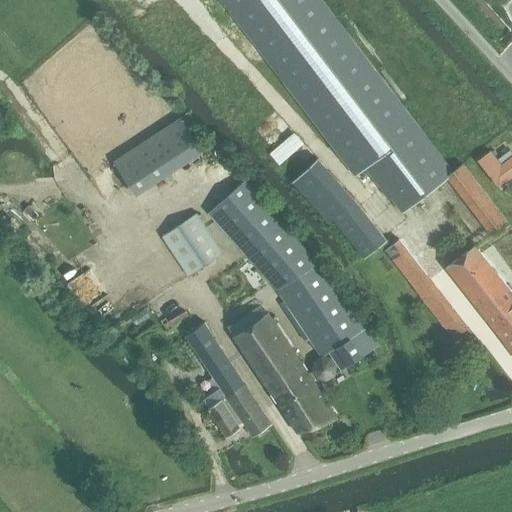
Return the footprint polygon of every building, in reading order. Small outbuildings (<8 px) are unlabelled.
[(221,0),(233,15),(356,175),(366,167),(390,199),(392,198),(403,213),(448,179),(490,234),(506,222),(462,164),(454,170),(324,0),(221,0)] [(115,161),(136,195),(204,153),(183,119),(115,161)] [(492,150),(479,160),(499,186),(511,176),(511,156),(502,164),(492,150)] [(389,239),(359,203),(318,159),(293,182),(328,220),(333,217),(367,257),(389,239)] [(319,262),(247,180),(211,213),(281,295),(322,356),(330,351),(343,370),(380,346),(324,260),(319,262)] [(33,204),(24,211),(32,220),(41,213),(33,204)] [(163,236),(190,275),(224,253),(197,213),(163,236)] [(387,249),(456,339),(469,329),(401,238),(387,249)] [(448,267),(486,316),(499,334),(511,350),(511,291),(476,246),(448,267)] [(269,313),(234,335),(300,433),(338,418),(312,379),(317,376),(319,378),(328,379),(334,375),(336,366),(331,357),(322,356),(313,362),(313,369),(314,371),(309,374),(269,313)] [(186,335),(228,399),(248,387),(220,345),(205,323),(186,335)] [(248,387),(228,399),(224,402),(223,400),(210,409),(228,437),(242,428),(241,426),(244,424),(252,436),(272,423),(248,387)] [(88,479),(80,485),(87,494),(95,488),(88,479)]
